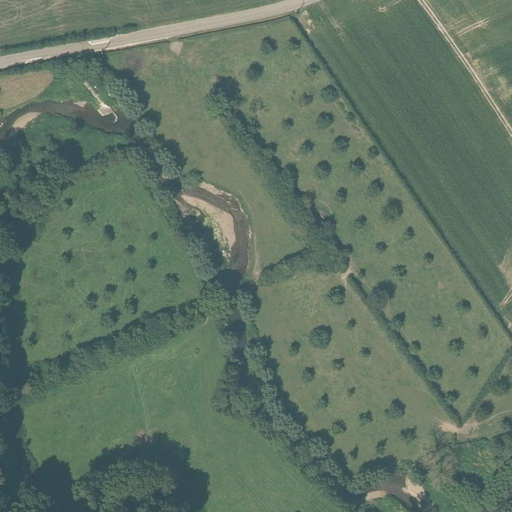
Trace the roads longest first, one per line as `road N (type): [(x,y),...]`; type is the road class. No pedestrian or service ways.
road 1 (tertiary): [(0,63),(305,0)]
road 2 (track): [(420,0),(511,136)]
